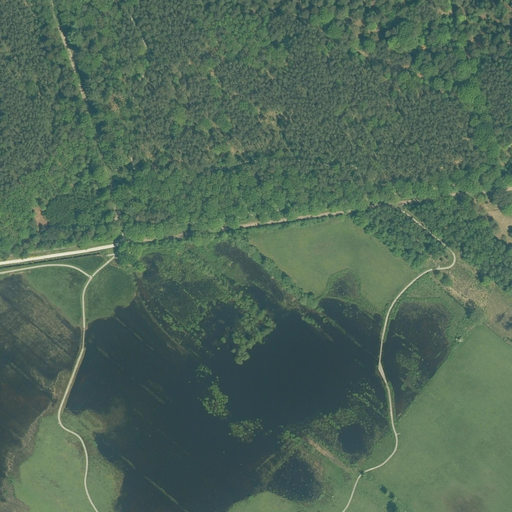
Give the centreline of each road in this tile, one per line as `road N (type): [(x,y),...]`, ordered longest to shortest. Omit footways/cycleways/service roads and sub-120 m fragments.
road 1 (track): [(125,243),(497,190)]
road 2 (track): [(456,32),(493,180)]
road 3 (track): [(0,263),(125,243)]
